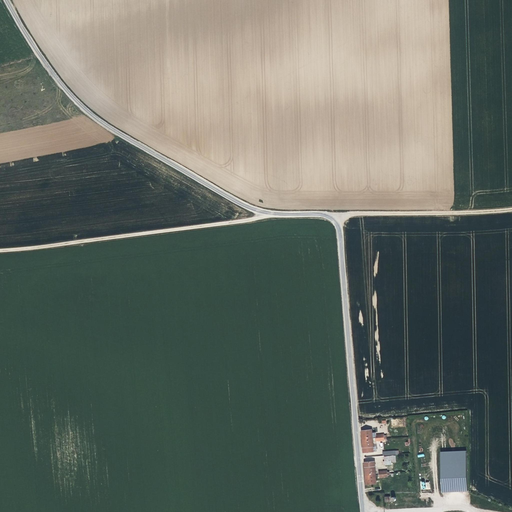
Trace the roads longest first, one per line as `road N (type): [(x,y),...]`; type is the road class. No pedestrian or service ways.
road 1 (unclassified): [(362,511),(340,232),(327,215),(268,213)]
road 2 (unclassified): [(6,0),(56,78),(106,127),(268,213)]
road 3 (track): [(268,213),(0,250)]
road 4 (track): [(511,208),(334,218)]
